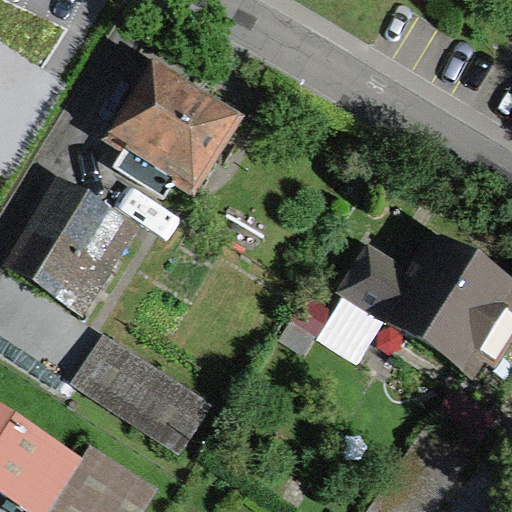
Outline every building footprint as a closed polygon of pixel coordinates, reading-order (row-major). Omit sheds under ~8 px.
[(154,78),(114,147),(126,154),(114,175),(166,204),(177,184),(190,191),(230,121),(154,78)] [(9,277),(76,316),(121,239),(53,200),(9,277)] [(511,277),(446,237),(422,276),(371,245),(340,297),(476,379),(486,363),(494,368),(511,339),(511,277)] [(78,387),(166,452),(195,414),(107,348),(78,387)] [(44,511),(72,469),(0,421),(0,502),(15,511),(44,511)] [(417,427),(368,511),(431,511),(465,454),(417,427)] [(52,511),(135,511),(144,499),(85,462),(52,511)]
